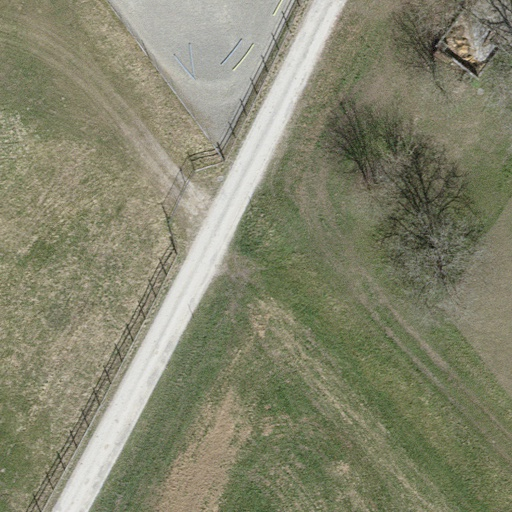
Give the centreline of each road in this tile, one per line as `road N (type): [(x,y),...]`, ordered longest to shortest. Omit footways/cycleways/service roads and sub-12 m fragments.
road 1 (track): [(71,511),(332,0)]
road 2 (track): [(216,234),(69,52),(0,1)]
